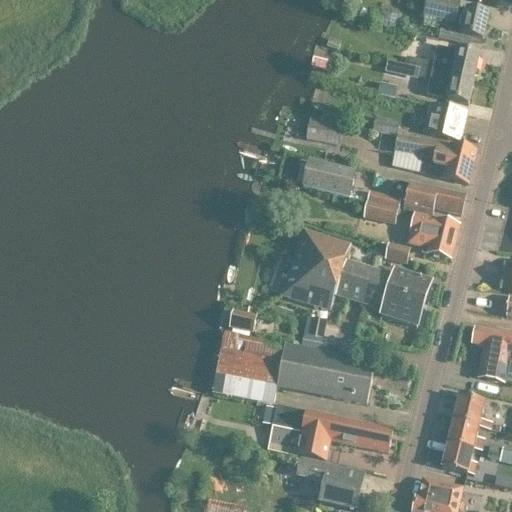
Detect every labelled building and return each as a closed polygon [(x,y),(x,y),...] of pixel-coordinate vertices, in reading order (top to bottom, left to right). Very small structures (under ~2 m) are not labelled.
[(426,4),(423,17),(455,24),(453,32),(440,29),(438,39),(458,44),(470,46),(472,39),(482,41),(488,16),(487,16),(488,12),(468,8),(467,12),(466,11),(466,12),(458,10),(459,4),(440,0),(427,0),(427,1),(425,1),(425,4),(426,4)] [(363,13),(345,5),(342,12),(360,20),(363,13)] [(325,48),(338,51),(340,43),(327,40),(325,48)] [(405,59),(404,66),(473,82),(479,57),(457,52),(456,53),(449,51),(445,66),(434,63),(433,65),(405,59)] [(425,96),(439,99),(446,101),(468,106),(473,82),(404,66),(402,75),(428,81),(425,96)] [(377,95),(394,99),(396,87),(379,84),(377,95)] [(466,115),(430,106),(424,135),(460,143),(466,115)] [(337,147),(341,127),(298,119),(294,138),(337,147)] [(398,125),(374,119),(372,133),(395,137),(398,125)] [(391,169),(419,174),(421,160),(445,164),(442,180),(468,186),(476,153),(450,147),(397,137),(391,169)] [(349,199),(355,174),(308,163),(302,188),(349,199)] [(409,184),(408,186),(403,211),(432,218),(434,210),(460,217),(465,198),(439,191),(409,184)] [(398,212),(400,201),(383,197),(380,208),(398,212)] [(408,237),(425,241),(421,254),(450,260),(458,227),(421,219),(413,217),(408,237)] [(335,297),(364,306),(374,272),(345,263),(350,247),(303,232),(282,297),(330,312),(335,297)] [(406,266),(410,250),(388,245),(384,261),(406,266)] [(381,318),(416,329),(430,283),(395,272),(393,278),(374,272),(364,306),(383,312),(381,318)] [(229,330),(253,335),(256,318),(233,314),(229,330)] [(511,335),(475,329),(472,345),(483,347),(477,376),(486,378),(486,381),(503,384),(503,380),(507,381),(508,372),(505,371),(506,366),(511,367),(511,335)] [(284,346),(284,347),(223,333),(212,394),(273,407),(276,389),(366,406),(374,364),(284,346)] [(443,405),(448,388),(438,386),(433,403),(443,405)] [(459,398),(453,422),(478,428),(478,429),(490,432),(491,424),(480,422),(484,404),(459,398)] [(268,446),(301,452),(299,459),(325,464),(327,458),(330,443),(388,455),(392,432),(359,425),(335,420),(257,403),(252,425),(272,429),(268,446)] [(453,422),(447,446),(472,452),(473,450),(477,452),(480,441),(475,440),(478,429),(478,428),(453,422)] [(469,463),(472,452),(447,446),(441,470),(466,476),(467,474),(472,475),(474,465),(469,463)] [(498,463),(499,460),(500,452),(489,449),(487,460),(498,463)] [(502,450),(499,463),(507,464),(509,452),(502,450)] [(349,471),(325,466),(325,464),(299,459),(295,480),(323,486),(319,504),(355,511),(361,485),(347,482),(349,471)] [(415,497),(411,511),(457,511),(462,491),(446,487),(422,481),(418,498),(415,497)]
